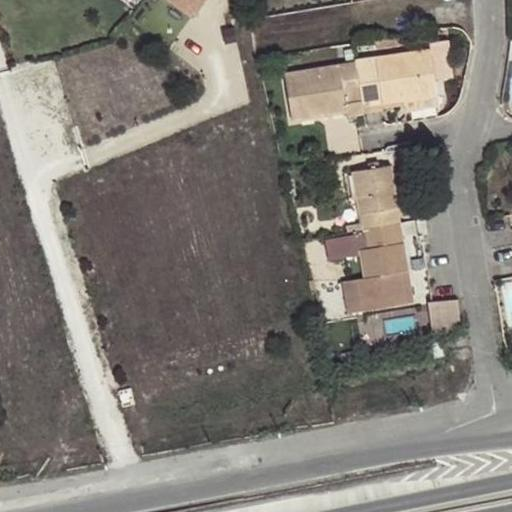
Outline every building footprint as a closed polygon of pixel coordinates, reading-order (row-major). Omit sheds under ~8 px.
[(204,0),(167,0),(195,16),(204,0)] [(430,43),(430,48),(435,79),(452,77),(448,40),(430,43)] [(430,48),(356,61),(356,63),(363,101),(364,107),(407,100),(437,94),(435,79),(430,48)] [(363,101),(356,63),(285,75),(293,120),(348,111),(347,104),(363,101)] [(437,94),(407,100),(409,112),(426,110),(425,104),(439,101),(437,94)] [(349,117),(365,114),(364,107),(363,101),(347,104),(348,111),(349,117)] [(363,229),(400,223),(391,166),(354,172),(361,212),(363,229)] [(344,215),(347,232),(357,231),(363,229),(361,212),(344,215)] [(408,272),(400,223),(363,229),(368,249),(360,251),(365,279),(357,280),(362,310),(407,304),(402,273),(408,272)] [(363,229),(357,231),(360,251),(368,249),(363,229)] [(413,302),(408,272),(402,273),(407,304),(413,302)] [(362,310),(357,280),(343,282),(348,313),(362,310)] [(433,302),(436,325),(462,322),(459,298),(433,302)] [(444,356),(440,340),(428,344),(434,360),(444,356)]
